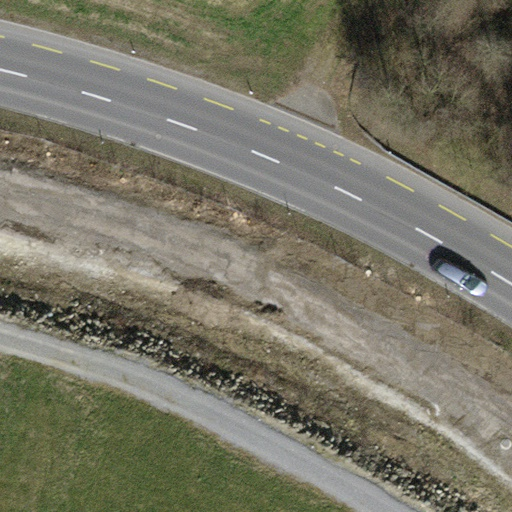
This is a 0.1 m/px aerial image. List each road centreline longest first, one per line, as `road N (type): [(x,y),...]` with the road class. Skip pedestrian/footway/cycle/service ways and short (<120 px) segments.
road 1 (track): [(511,427),(446,372),(329,297),(80,207),(0,187)]
road 2 (tertiary): [(0,71),(210,134),(366,198),(511,284)]
road 3 (track): [(398,511),(229,421),(0,343)]
road 4 (track): [(283,164),(323,85),(385,0)]
